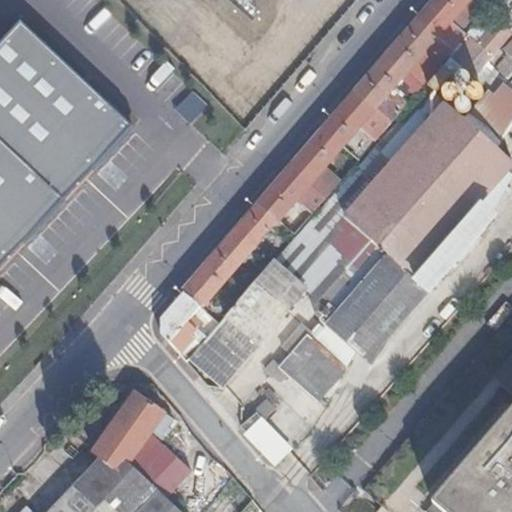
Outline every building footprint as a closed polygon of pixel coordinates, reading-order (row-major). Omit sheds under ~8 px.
[(479,8),(469,0),(437,0),(162,316),(161,336),(178,356),(192,340),(194,341),(200,335),(190,325),(192,323),(188,318),(199,306),(207,313),(211,308),(203,301),(276,220),(277,221),(437,36),(455,51),(467,37),(460,30),(479,8)] [(232,0),(230,2),(229,5),(228,7),(228,11),(230,14),(231,17),(233,18),(234,19),(237,20),(240,20),(245,19),(248,16),(250,14),(251,12),(251,8),(250,5),(249,3),(246,0),(232,0)] [(463,74),(472,82),(483,70),(511,37),(511,28),(501,19),(476,47),(473,49),(468,44),(451,64),(463,74)] [(0,266),(132,126),(19,20),(0,40),(0,266)] [(455,51),(447,60),(451,63),(468,44),(471,42),(467,37),(455,51)] [(472,82),(490,97),(501,85),(483,70),(472,82)] [(358,353),(371,365),(380,347),(428,293),(426,291),(342,218),(443,105),(426,90),(273,260),(254,282),(190,356),(220,382),(305,288),(322,304),(313,315),(323,323),(354,350),(358,353)] [(189,124),(206,106),(190,91),(173,110),(189,124)] [(451,96),(443,105),(489,148),(508,125),(507,113),(490,97),(475,113),(451,96)] [(342,218),(426,291),(478,226),(476,217),(467,218),(511,168),(489,148),(443,105),(342,218)] [(511,511),(511,249),(392,385),(308,476),(328,500),(338,511),(511,511)] [(303,384),(316,395),(321,400),(345,373),(311,344),(304,337),(280,364),(303,384)] [(311,344),(345,373),(347,366),(316,339),(311,344)] [(135,473),(167,430),(174,421),(135,394),(94,452),(101,457),(130,479),(135,473)] [(259,411),(256,414),(263,422),(276,412),(280,408),(262,394),(252,405),(259,411)] [(256,414),(241,427),(248,435),(263,422),(256,414)] [(170,432),(167,430),(135,473),(165,502),(191,475),(160,446),(170,432)] [(101,457),(50,511),(174,511),(165,502),(135,473),(130,479),(101,457)]
